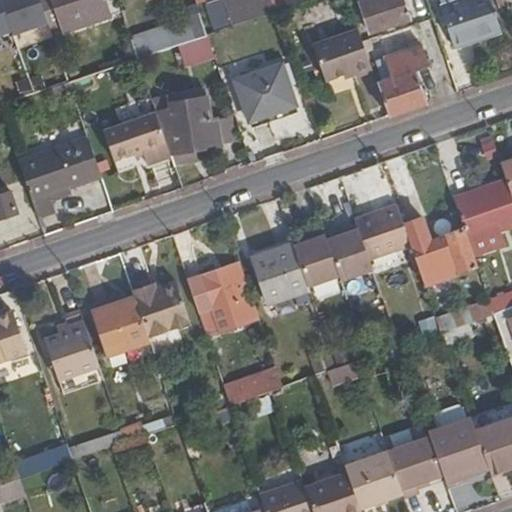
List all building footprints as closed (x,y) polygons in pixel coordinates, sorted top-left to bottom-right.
[(38,0),(48,25),(59,21),(51,0),(38,0)] [(62,29),(117,7),(114,0),(51,0),(59,21),(62,29)] [(224,0),(233,25),(242,22),(235,0),(224,0)] [(235,0),(242,22),(274,11),(269,0),(235,0)] [(269,0),(274,11),(287,6),(285,0),(269,0)] [(401,0),(371,0),(360,4),(370,33),(408,20),(401,0)] [(456,46),(501,31),(490,0),(463,0),(443,7),(456,46)] [(376,84),(387,118),(426,105),(416,73),(428,69),(414,26),(377,38),(391,79),(376,84)] [(356,80),(372,74),(358,32),(313,47),(325,83),(342,77),(354,73),(356,80)] [(182,42),(176,44),(183,65),(211,55),(204,35),(182,42)] [(83,43),(56,53),(62,69),(66,83),(94,73),(83,43)] [(0,94),(3,105),(66,83),(62,69),(31,80),(31,81),(19,86),(5,44),(0,46),(0,94)] [(293,105),(280,66),(232,83),(248,122),(293,105)] [(344,84),(356,80),(354,73),(342,77),(344,84)] [(169,157),(173,169),(189,167),(187,153),(194,152),(222,148),(219,122),(218,119),(209,120),(206,99),(163,106),(171,156),(169,156),(169,157)] [(169,156),(155,115),(104,133),(113,161),(131,155),(141,152),(143,159),(146,165),(169,157),(169,156)] [(231,120),(219,122),(222,148),(235,146),(231,120)] [(17,163),(37,221),(51,216),(55,215),(51,205),(49,198),(69,191),(100,180),(86,138),(17,163)] [(498,159),(493,145),(484,148),(489,162),(498,159)] [(141,152),(131,155),(133,162),(143,159),(141,152)] [(187,153),(189,167),(196,166),(194,152),(187,153)] [(511,160),(500,165),(505,178),(511,199),(511,198),(511,160)] [(505,178),(451,196),(466,241),(495,231),(511,224),(511,198),(511,199),(505,178)] [(49,198),(51,205),(72,198),(69,191),(49,198)] [(0,218),(16,212),(10,193),(0,196),(0,218)] [(396,205),(353,220),(354,223),(367,260),(410,246),(402,224),(396,205)] [(37,221),(43,238),(57,233),(51,216),(37,221)] [(402,224),(410,246),(424,286),(453,276),(447,259),(441,261),(439,256),(435,258),(429,241),(421,218),(402,224)] [(325,240),(337,276),(339,281),(371,270),(367,260),(354,223),(340,228),(342,234),(335,237),(325,240)] [(333,230),(335,237),(342,234),(340,228),(333,230)] [(292,245),(306,287),(337,276),(325,240),(321,229),(306,234),(308,239),(303,241),(292,245)] [(461,231),(429,241),(435,258),(439,256),(441,261),(447,259),(453,276),(474,268),(461,231)] [(495,231),(466,241),(471,255),(500,245),(495,231)] [(292,245),(291,241),(249,255),(265,301),(306,287),(292,245)] [(234,265),(186,282),(206,338),(253,321),(234,265)] [(149,284),(129,291),(132,297),(145,335),(185,321),(171,281),(151,288),(149,284)] [(511,294),(488,302),(492,315),(511,308),(511,294)] [(145,335),(132,297),(91,312),(106,356),(147,342),(145,335)] [(470,309),(471,310),(475,321),(492,315),(488,302),(470,309)] [(511,308),(492,315),(507,358),(511,356),(511,308)] [(436,322),(440,333),(475,321),(471,310),(436,322)] [(58,380),(98,366),(78,311),(62,317),(66,330),(60,333),(43,339),(58,380)] [(0,360),(24,352),(10,313),(0,316),(0,360)] [(55,319),(60,333),(66,330),(62,317),(55,319)] [(428,337),(420,340),(423,347),(430,344),(428,337)] [(173,415),(176,424),(183,422),(226,407),(229,406),(223,388),(214,363),(161,382),(173,415)] [(335,369),(309,378),(314,392),(342,383),(337,368),(335,369)] [(223,388),(229,406),(268,393),(270,392),(264,374),(223,388)] [(121,433),(124,442),(143,436),(176,424),(173,415),(121,433)] [(511,418),(474,432),(487,471),(489,476),(511,467),(511,418)] [(442,476),(448,491),(464,485),(462,479),(468,477),(487,471),(474,432),(469,419),(427,434),(430,440),(442,476)] [(69,451),(72,460),(112,446),(124,442),(121,433),(69,451)] [(387,455),(400,491),(442,476),(430,440),(387,455)] [(341,469),(343,476),(355,510),(401,495),(400,491),(387,455),(386,453),(341,469)] [(511,467),(489,476),(491,482),(511,475),(511,467)] [(308,511),(355,511),(355,510),(343,476),(301,490),(308,511)] [(24,493),(19,479),(0,485),(0,500),(0,501),(24,493)] [(259,503),(261,511),(308,511),(301,490),(299,484),(257,499),(259,503)] [(231,511),(261,511),(259,503),(231,511)]
